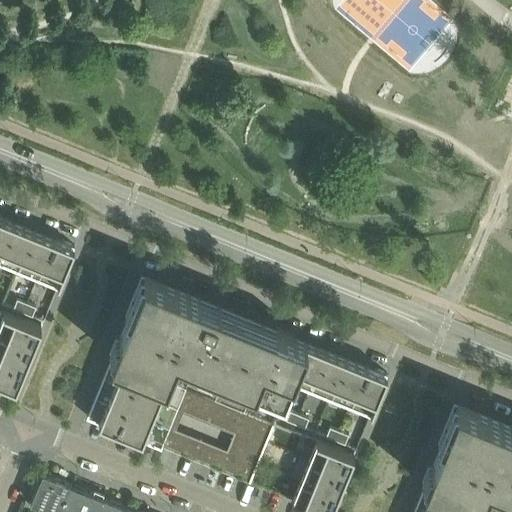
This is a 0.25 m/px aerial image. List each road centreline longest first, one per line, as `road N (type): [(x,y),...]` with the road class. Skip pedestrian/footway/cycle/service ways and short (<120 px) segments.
road 1 (residential): [(0,189),(511,399)]
road 2 (tertiary): [(511,359),(0,152)]
road 3 (residential): [(234,511),(30,429)]
